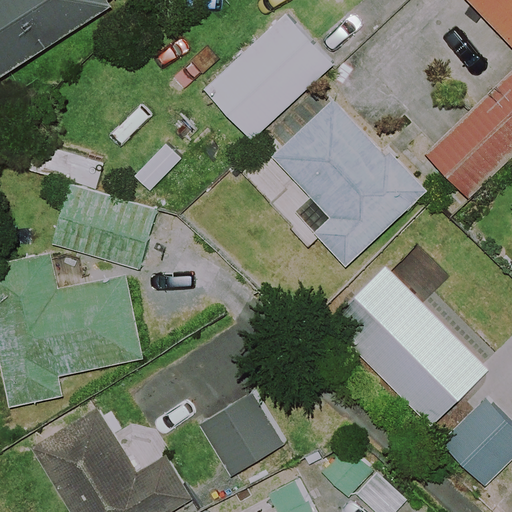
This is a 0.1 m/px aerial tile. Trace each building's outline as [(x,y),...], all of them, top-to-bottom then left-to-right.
[(114,5),(110,0),(0,0),(0,76),(61,38),(114,5)] [(511,68),(425,152),(467,196),(511,152),(511,0),(469,0),(511,44),(511,68)] [(329,64),(283,15),(204,89),(250,138),(329,64)] [(421,192),(332,99),(273,155),(331,215),(314,232),(345,265),(421,192)] [(101,159),(46,150),(41,179),(97,188),(101,159)] [(152,213),(69,188),(52,243),(136,268),(152,213)] [(66,269),(55,271),(52,252),(0,261),(0,378),(5,407),(64,397),(60,374),(141,360),(125,273),(69,283),(66,269)] [(490,371),(384,265),(328,321),(434,427),(490,371)] [(281,444),(250,393),(199,423),(230,474),(281,444)] [(511,455),(511,427),(485,399),(441,440),(482,484),(511,455)] [(136,475),(101,412),(38,447),(73,511),(171,511),(188,503),(164,460),(136,475)] [(393,511),(405,498),(346,446),(322,473),(366,511),(393,511)] [(511,511),(511,488),(502,476),(478,496),(492,511),(511,511)] [(268,498),(275,511),(312,511),(309,506),(297,483),(268,498)]
